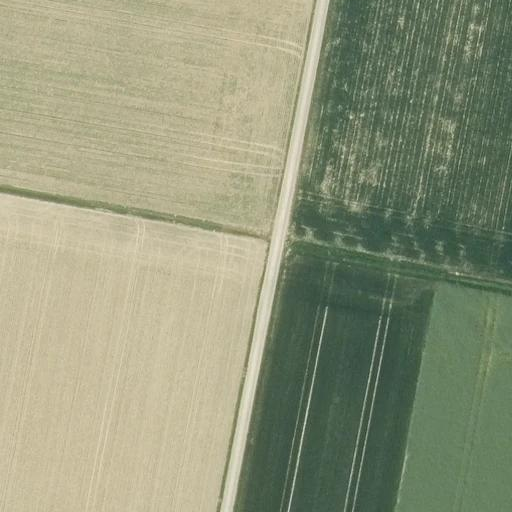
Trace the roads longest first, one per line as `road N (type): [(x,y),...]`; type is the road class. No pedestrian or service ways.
road 1 (track): [(226,511),(322,0)]
road 2 (track): [(511,290),(0,199)]
